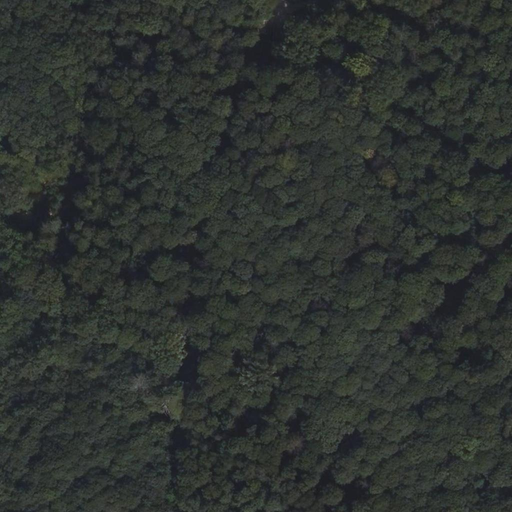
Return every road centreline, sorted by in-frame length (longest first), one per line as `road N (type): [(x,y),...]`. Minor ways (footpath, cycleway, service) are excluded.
road 1 (track): [(511,198),(264,33)]
road 2 (track): [(247,76),(214,168),(193,266)]
road 3 (track): [(178,384),(180,511)]
